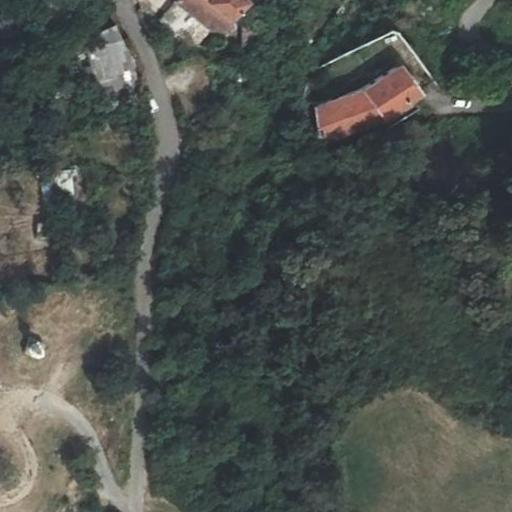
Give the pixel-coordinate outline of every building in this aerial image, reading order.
[(172,0),(169,4),(204,31),(209,35),(226,27),(223,21),(240,0),(172,0)] [(193,45),(204,31),(169,4),(157,18),(193,45)] [(112,22),(98,27),(113,62),(127,57),(112,22)] [(313,110),(328,142),(375,121),(415,92),(394,63),(358,89),(313,110)] [(132,80),(129,65),(113,70),(119,85),(132,80)]
